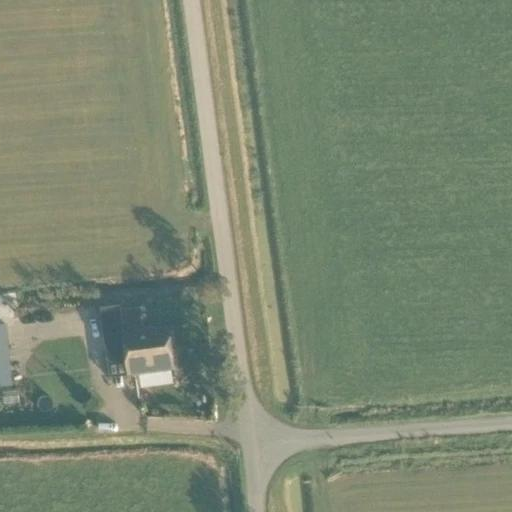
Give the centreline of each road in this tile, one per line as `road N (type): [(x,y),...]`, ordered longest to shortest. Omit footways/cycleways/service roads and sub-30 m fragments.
road 1 (tertiary): [(250,445),(192,0)]
road 2 (tertiary): [(511,425),(250,445)]
